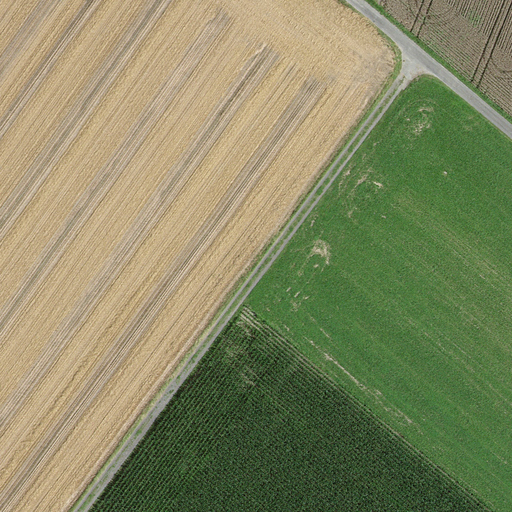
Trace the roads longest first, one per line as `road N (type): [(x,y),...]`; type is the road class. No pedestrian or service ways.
road 1 (track): [(420,49),(77,511)]
road 2 (track): [(361,0),(511,126)]
